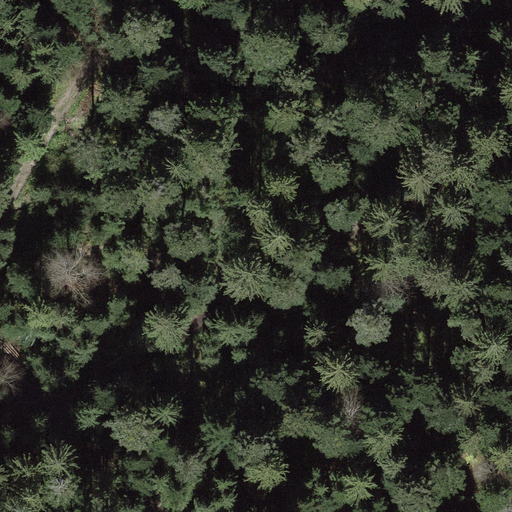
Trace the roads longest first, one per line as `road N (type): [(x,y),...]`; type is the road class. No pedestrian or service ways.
road 1 (track): [(511,154),(287,273),(157,353),(0,412)]
road 2 (track): [(164,0),(103,53),(0,206)]
road 3 (track): [(0,365),(21,400),(156,511)]
